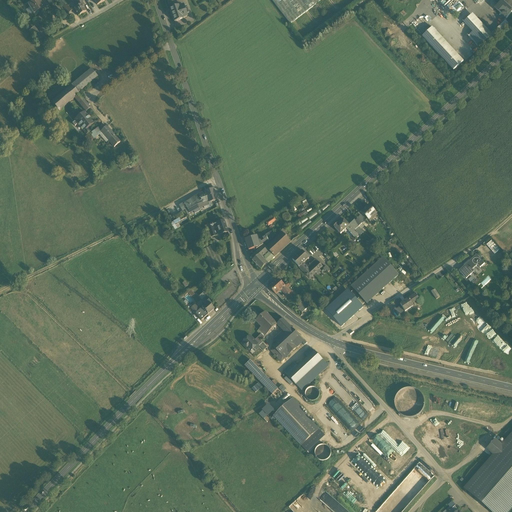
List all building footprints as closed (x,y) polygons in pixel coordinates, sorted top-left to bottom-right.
[(38,0),(35,0),(28,5),(30,8),(33,14),(34,15),(39,12),(44,8),(38,0)] [(76,12),(78,16),(86,12),(83,7),(84,6),(80,0),(77,0),(75,2),(78,7),(74,9),(76,12)] [(316,4),(312,0),(271,0),(290,24),(316,5),(316,4)] [(60,3),(68,14),(72,11),(68,6),(67,7),(62,1),(60,3)] [(495,8),(506,19),(511,12),(511,11),(502,2),(495,8)] [(53,8),(58,16),(62,13),(57,5),(53,8)] [(178,7),(170,10),(174,22),(183,19),(182,19),(187,17),(183,6),(178,7)] [(483,43),(488,39),(490,37),(490,36),(471,16),(464,23),(473,32),(483,43)] [(506,22),(490,36),(490,37),(488,39),(490,42),(509,25),(506,22)] [(32,36),(34,34),(37,32),(33,28),(29,31),(32,36)] [(422,37),(454,71),(464,62),(432,28),(422,37)] [(479,48),(483,43),(473,32),(468,37),(479,48)] [(91,70),(71,86),(78,94),(97,77),(91,70)] [(59,112),(75,98),(79,95),(78,94),(71,86),(51,103),(59,112)] [(75,98),(79,103),(83,99),(79,95),(75,98)] [(74,120),(75,122),(77,125),(84,132),(87,129),(94,124),(84,112),(74,120)] [(101,132),(109,142),(115,137),(106,127),(101,132)] [(98,128),(97,129),(100,135),(99,135),(106,144),(109,142),(101,132),(98,128)] [(91,134),(94,139),(99,135),(100,135),(97,129),(91,134)] [(89,143),(94,139),(91,134),(85,138),(89,143)] [(120,143),(115,137),(109,142),(114,148),(120,143)] [(204,192),(204,193),(208,203),(217,200),(213,190),(204,192)] [(209,205),(208,203),(204,193),(199,195),(200,200),(196,201),(199,208),(203,207),(208,205),(209,205)] [(193,212),(199,208),(196,201),(200,200),(199,195),(184,204),(187,209),(189,213),(189,214),(193,212)] [(362,213),(369,220),(371,217),(372,218),(376,214),(369,206),(366,209),(362,213)] [(300,219),(308,214),(306,211),(298,216),(300,219)] [(266,224),(268,227),(276,221),(274,218),(266,224)] [(349,226),(350,227),(355,231),(358,228),(362,224),(357,219),(349,226)] [(303,230),(312,223),(310,220),(301,227),(303,230)] [(341,235),(344,232),(350,227),(349,226),(344,220),(338,225),(334,228),(341,235)] [(216,226),(216,227),(217,229),(219,235),(228,232),(224,221),(216,224),(215,224),(216,226)] [(207,225),(212,238),(215,237),(212,227),(216,226),(215,224),(216,224),(216,222),(207,225)] [(354,242),(360,237),(355,231),(350,227),(344,232),(346,233),(348,231),(353,237),(351,238),(354,242)] [(358,228),(355,231),(360,237),(363,233),(361,230),(358,228)] [(268,243),(264,246),(266,248),(282,233),(280,231),(275,236),(272,238),(269,241),(269,242),(268,243)] [(266,248),(269,251),(275,258),(291,243),(282,233),(266,248)] [(260,241),(263,246),(268,243),(269,242),(269,241),(265,236),(259,240),(260,241)] [(201,248),(210,244),(207,238),(198,242),(201,248)] [(249,251),(256,249),(255,244),(253,238),(246,240),(249,251)] [(259,242),(255,244),(256,249),(257,250),(263,246),(260,241),(259,242)] [(202,251),(212,273),(224,267),(214,245),(202,251)] [(257,252),(262,258),(269,251),(266,248),(264,246),(264,245),(257,252)] [(268,264),(275,258),(269,251),(262,258),(268,264)] [(253,261),(261,270),(268,264),(262,258),(257,252),(251,257),(253,261)] [(293,261),(299,268),(304,264),(309,259),(303,252),(293,261)] [(476,255),(459,271),(466,279),(474,272),(472,270),(478,265),(480,268),(484,264),(476,255)] [(352,287),(367,304),(398,275),(383,259),(352,287)] [(308,269),(310,271),(319,263),(316,260),(310,266),(311,266),(308,269)] [(323,267),(319,263),(310,271),(314,275),(316,273),(318,271),(323,267)] [(310,279),(314,275),(310,271),(308,269),(307,268),(304,264),(299,268),(302,271),(310,279)] [(279,293),(282,290),(285,287),(278,279),(269,288),(276,295),(277,295),(279,293)] [(291,293),(285,287),(282,290),(285,292),(284,293),(287,297),(291,293)] [(348,291),(326,311),(341,327),(363,307),(348,291)] [(201,301),(207,296),(205,294),(205,295),(203,293),(198,297),(201,301)] [(401,304),(405,311),(413,307),(411,303),(414,301),(415,302),(419,299),(416,294),(405,301),(406,301),(401,304)] [(201,309),(207,316),(214,310),(210,306),(211,305),(208,301),(204,304),(205,306),(201,309)] [(298,309),(302,313),(309,307),(305,302),(298,309)] [(191,309),(195,314),(200,310),(195,305),(191,309)] [(195,315),(201,321),(207,316),(201,309),(200,310),(195,314),(195,315)] [(256,322),(261,328),(259,330),(262,334),(263,334),(265,336),(277,325),(273,320),(266,312),(256,322)] [(443,315),(428,330),(432,333),(446,318),(443,315)] [(277,325),(280,328),(286,323),(283,319),(277,325)] [(453,320),(441,337),(445,340),(457,322),(453,320)] [(289,326),(286,323),(280,328),(283,331),(289,326)] [(300,337),(289,326),(283,331),(286,335),(276,344),(273,347),(274,349),(280,355),(286,350),(292,344),(300,337)] [(273,340),(276,344),(286,335),(283,331),(273,340)] [(464,332),(452,344),(455,347),(467,335),(464,332)] [(261,335),(255,341),(258,344),(258,345),(259,347),(263,343),(261,342),(265,338),(261,335)] [(250,353),(258,345),(258,344),(255,341),(250,336),(242,344),(246,348),(246,349),(250,353)] [(300,337),(292,344),(297,348),(304,341),(300,337)] [(292,344),(286,350),(290,354),(297,348),(292,344)] [(304,354),(308,358),(314,352),(311,348),(304,354)] [(281,363),(285,360),(280,355),(274,349),(271,351),(281,363)] [(285,360),(290,354),(286,350),(280,355),(285,360)] [(314,352),(308,358),(298,367),(288,377),(302,392),(329,367),(314,352)] [(245,366),(265,387),(269,391),(272,395),(278,390),(251,361),(245,366)] [(284,373),(288,377),(298,367),(294,363),(284,373)] [(252,389),(255,393),(259,390),(262,388),(259,383),(252,389)] [(305,395),(306,397),(307,400),(310,401),(312,402),(315,401),(317,400),(319,398),(319,395),(319,392),(318,390),(315,388),(313,388),(310,388),(307,390),(306,392),(305,395)] [(396,410),(399,415),(404,418),(410,419),(416,417),(421,414),(424,409),(425,403),(423,397),(420,392),(415,389),(409,388),(403,390),(398,393),(395,398),(394,404),(396,410)] [(274,417),(301,446),(319,430),(299,409),(301,408),(293,399),(274,417)] [(274,410),(269,405),(262,411),(267,416),(274,410)] [(465,406),(465,413),(469,412),(469,414),(476,414),(476,405),(465,406)] [(348,436),(331,419),(325,425),(342,442),(348,436)] [(301,446),(306,451),(323,435),(319,430),(301,446)] [(464,489),(491,511),(506,511),(511,506),(511,434),(502,446),(495,440),(487,449),(494,455),(464,489)] [(325,437),(323,435),(306,451),(308,453),(325,437)] [(315,453),(315,456),(317,458),(319,461),(322,461),(325,461),(328,460),(330,457),(331,454),(331,451),(329,449),(327,447),(324,446),(321,446),(318,447),(316,450),(315,453)] [(405,455),(392,467),(396,471),(408,459),(405,455)] [(400,511),(404,511),(417,498),(415,496),(416,495),(413,493),(412,495),(409,495),(409,497),(408,498),(405,501),(405,503),(403,503),(406,506),(405,507),(403,507),(400,510),(398,510),(400,511)]
